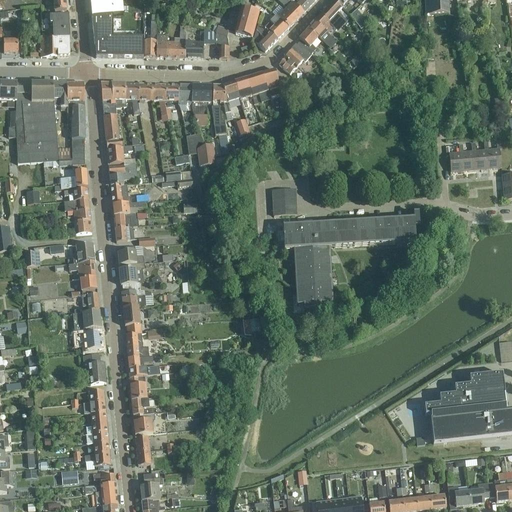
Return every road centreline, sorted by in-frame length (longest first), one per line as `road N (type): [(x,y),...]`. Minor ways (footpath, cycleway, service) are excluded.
road 1 (residential): [(130,511),(88,74)]
road 2 (tertiary): [(88,74),(230,74),(266,61),(324,0)]
road 3 (residential): [(304,209),(443,205)]
road 4 (unknown): [(304,209),(299,181),(267,184),(263,216),(286,223)]
